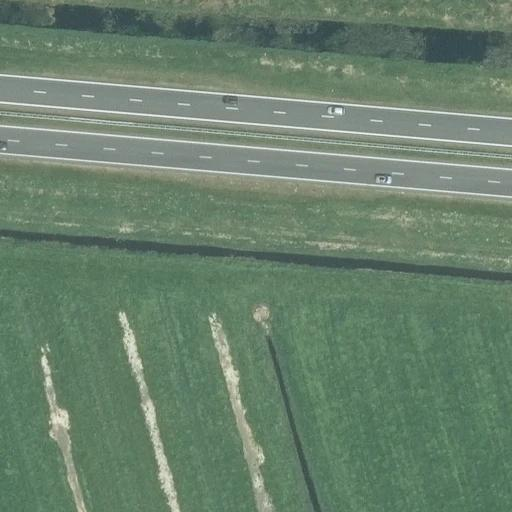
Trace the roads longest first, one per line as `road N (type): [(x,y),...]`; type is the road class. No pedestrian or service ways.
road 1 (trunk): [(511,132),(0,89)]
road 2 (trunk): [(0,141),(511,184)]
